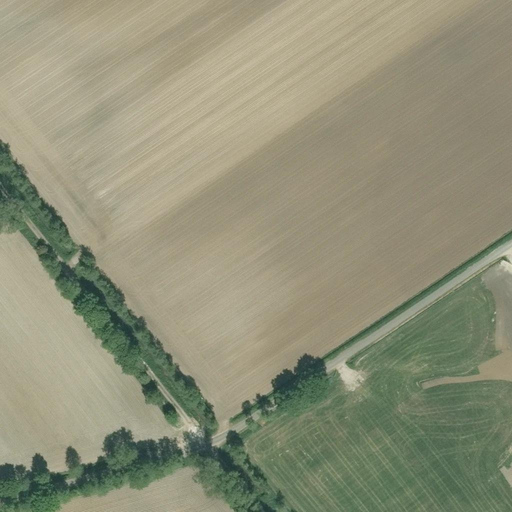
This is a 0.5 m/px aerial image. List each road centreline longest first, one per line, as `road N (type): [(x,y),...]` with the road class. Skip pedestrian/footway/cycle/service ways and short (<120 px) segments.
road 1 (unclassified): [(0,502),(209,444),(511,244)]
road 2 (track): [(258,511),(0,188)]
